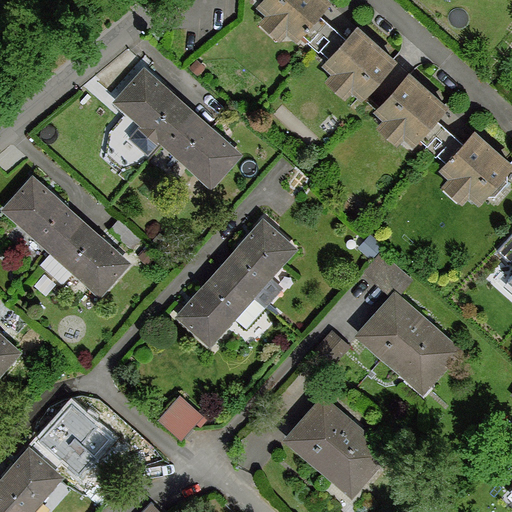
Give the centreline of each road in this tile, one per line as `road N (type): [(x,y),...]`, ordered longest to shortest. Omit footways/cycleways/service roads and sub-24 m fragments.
road 1 (unknown): [(204,460),(269,378),(362,284)]
road 2 (residential): [(0,135),(164,0)]
